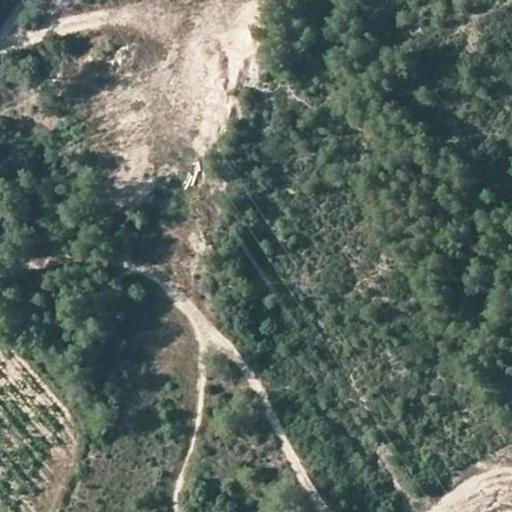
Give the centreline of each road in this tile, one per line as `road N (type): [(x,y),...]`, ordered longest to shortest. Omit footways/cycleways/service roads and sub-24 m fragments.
road 1 (track): [(329,511),(231,355),(147,272),(67,257),(0,260)]
road 2 (track): [(192,309),(202,354),(199,401),(176,511)]
road 3 (track): [(0,39),(134,8)]
